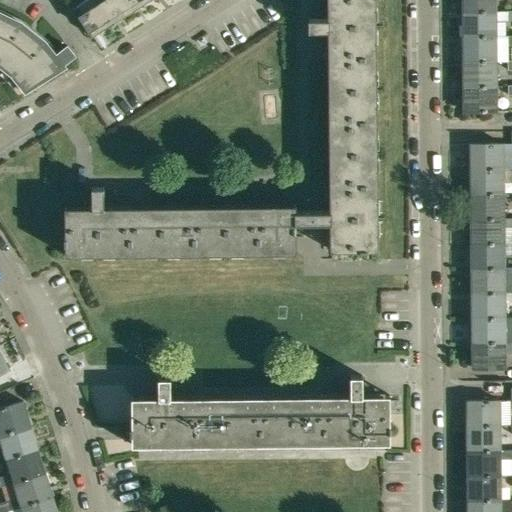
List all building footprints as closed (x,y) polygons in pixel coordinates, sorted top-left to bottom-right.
[(113,24),(97,0),(87,0),(74,8),(92,37),(113,24)] [(97,0),(113,24),(133,11),(126,0),(97,0)] [(126,0),(133,11),(151,0),(126,0)] [(330,212),(330,223),(330,250),(359,250),(360,251),(367,251),(367,250),(378,249),(375,0),(326,0),(327,20),(308,20),(308,32),(327,31),(330,212)] [(494,12),(493,0),(462,0),(462,12),(494,12)] [(0,9),(0,56),(23,20),(0,9)] [(463,37),(494,37),(494,12),(462,12),(463,37)] [(12,76),(48,40),(39,33),(23,20),(0,56),(0,73),(3,69),(12,76)] [(495,62),(494,37),(463,37),(463,62),(495,62)] [(58,53),(48,40),(12,76),(7,80),(13,87),(18,84),(25,93),(63,69),(61,67),(75,56),(67,46),(58,53)] [(495,86),(495,62),(463,62),(463,87),(495,86)] [(495,111),(495,86),(463,87),(463,111),(463,112),(496,112),(496,111),(495,111)] [(470,170),(501,169),(501,145),(502,145),(502,144),(469,144),(469,145),(470,145),(470,170)] [(501,169),(470,170),(470,185),(470,195),(502,194),(501,169)] [(330,223),(330,212),(296,212),(295,205),(105,208),(104,188),(92,188),(92,208),(66,208),(66,238),(64,238),(65,245),(66,245),(66,256),(296,253),(295,224),(330,223)] [(502,194),(470,195),(470,219),(502,219),(502,194)] [(502,219),(470,219),(470,244),(502,244),(502,219)] [(471,269),(502,268),(502,244),(470,244),(471,269)] [(471,294),(503,293),(502,268),(471,269),(471,294)] [(471,318),(503,318),(503,293),(471,294),(471,318)] [(471,343),(503,343),(503,318),(471,318),(471,343)] [(503,353),(511,352),(511,342),(503,343),(471,343),(472,367),(471,367),(471,368),(504,368),(504,367),(503,367),(503,353)] [(132,435),(132,445),(389,442),(389,433),(390,431),(390,426),(389,425),(389,395),(362,396),(362,376),(350,376),(350,396),(319,396),(171,397),(170,378),(159,378),(159,397),(131,398),(132,427),(130,427),(130,434),(132,435)] [(0,434),(29,426),(22,403),(23,402),(22,401),(0,408),(0,434)] [(467,401),(467,427),(499,427),(499,401),(467,401)] [(0,437),(7,459),(37,449),(29,426),(0,434),(0,437)] [(499,451),(499,427),(467,427),(467,451),(499,451)] [(14,482),(44,473),(37,449),(7,459),(14,482)] [(467,451),(468,476),(499,476),(499,460),(511,459),(511,450),(511,451),(499,451),(467,451)] [(44,473),(14,482),(21,506),(52,496),(44,473)] [(499,501),(499,476),(468,476),(468,501),(499,501)] [(56,511),(52,496),(21,506),(23,511),(56,511)] [(0,503),(0,511),(10,510),(7,501),(0,503)] [(468,501),(467,511),(499,511),(499,501),(468,501)]
